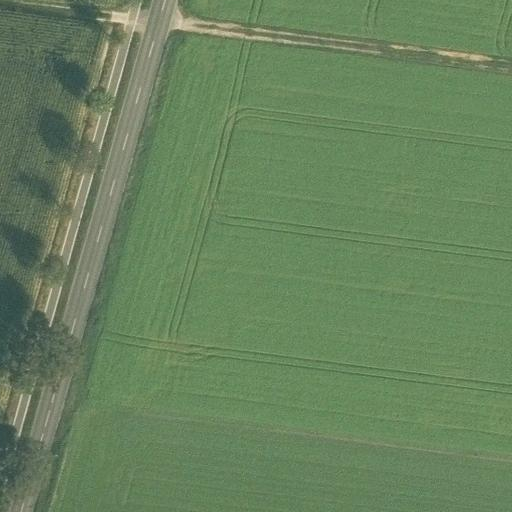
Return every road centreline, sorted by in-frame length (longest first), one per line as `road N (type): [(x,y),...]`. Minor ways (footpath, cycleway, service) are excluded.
road 1 (secondary): [(15,511),(161,0)]
road 2 (track): [(511,66),(155,21)]
road 3 (track): [(0,4),(155,21)]
